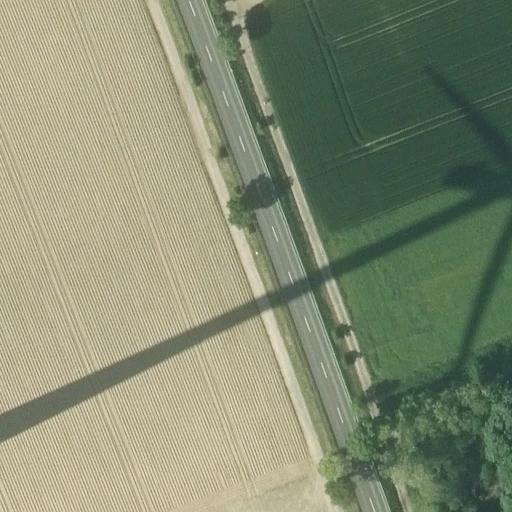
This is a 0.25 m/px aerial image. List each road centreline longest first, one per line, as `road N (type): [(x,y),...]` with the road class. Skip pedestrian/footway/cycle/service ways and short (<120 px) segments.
road 1 (tertiary): [(375,511),(187,0)]
road 2 (track): [(230,7),(409,511)]
